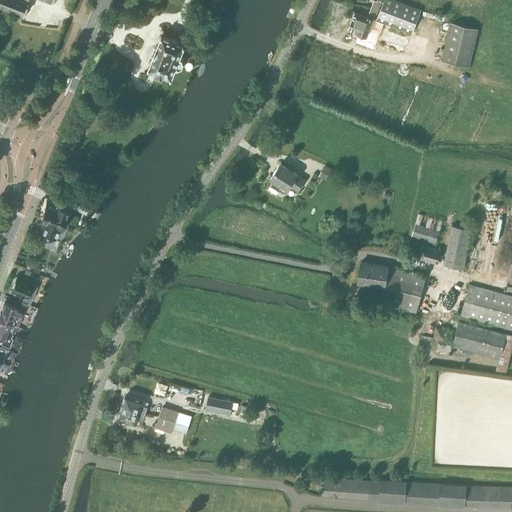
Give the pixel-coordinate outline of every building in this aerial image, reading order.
[(28,4),(16,0),(0,0),(0,7),(24,16),(28,4)] [(377,17),(383,0),(377,0),(377,1),(374,0),(369,13),(377,17)] [(393,0),(383,0),(377,17),(376,21),(411,35),(421,11),(393,0)] [(373,19),(355,12),(348,29),(356,32),(355,33),(366,37),(369,31),(371,32),(373,28),(370,27),(373,19)] [(478,29),(451,22),(441,61),(468,68),(478,29)] [(170,39),(161,35),(157,45),(152,58),(148,69),(157,72),(156,75),(162,78),(163,75),(171,78),(176,66),(178,67),(182,65),(184,61),(182,57),(180,56),(184,45),(177,42),(178,40),(171,37),(170,39)] [(297,174),(280,163),(271,178),(274,180),(271,185),(279,191),(283,186),(287,189),(290,185),(298,190),(305,180),(296,174),(297,174)] [(332,181),(336,170),(324,164),(319,175),(332,181)] [(488,198),(502,197),(501,186),(488,187),(488,198)] [(72,202),(65,199),(62,206),(63,206),(62,208),(47,202),(42,216),(48,218),(47,220),(56,223),(57,220),(63,223),(66,220),(67,219),(69,215),(68,213),(67,213),(72,202)] [(442,221),(419,214),(412,235),(436,243),(442,221)] [(48,218),(42,216),(38,224),(40,225),(37,231),(39,232),(37,238),(51,243),(53,238),(55,239),(58,232),(59,232),(63,223),(57,220),(56,223),(47,220),(48,218)] [(451,224),(443,262),(462,266),(470,227),(451,224)] [(441,250),(421,244),(418,258),(437,263),(441,250)] [(29,261),(26,267),(38,272),(41,266),(29,261)] [(389,266),(362,261),(358,283),(386,288),(381,303),(416,313),(426,277),(389,266)] [(33,284),(16,277),(15,279),(14,278),(12,283),(13,283),(10,291),(15,293),(24,297),(24,296),(27,298),(25,303),(32,306),(34,300),(27,298),(33,284)] [(511,295),(469,284),(460,315),(511,329),(511,295)] [(21,309),(4,302),(0,312),(0,318),(11,323),(12,324),(14,318),(18,319),(21,309)] [(9,330),(12,324),(11,323),(0,318),(0,337),(2,338),(0,341),(0,342),(1,343),(9,346),(11,346),(12,342),(11,341),(13,337),(11,336),(13,331),(9,330)] [(453,345),(499,357),(506,334),(459,321),(453,345)] [(438,352),(452,351),(452,340),(438,341),(438,352)] [(122,407),(142,413),(144,408),(140,406),(142,401),(125,395),(125,397),(123,397),(122,401),(123,402),(122,407)] [(214,397),(211,407),(233,411),(234,401),(214,397)] [(161,405),(157,415),(174,420),(177,410),(161,405)] [(140,419),(142,413),(122,407),(120,411),(119,411),(117,416),(118,417),(118,418),(135,423),(136,418),(140,419)] [(174,420),(157,415),(155,426),(171,431),(174,420)] [(343,479),(325,478),(323,493),(342,495),(343,479)] [(380,480),(378,500),(403,502),(405,482),(380,480)] [(439,484),(438,504),(463,506),(463,503),(464,487),(464,485),(439,484)]
